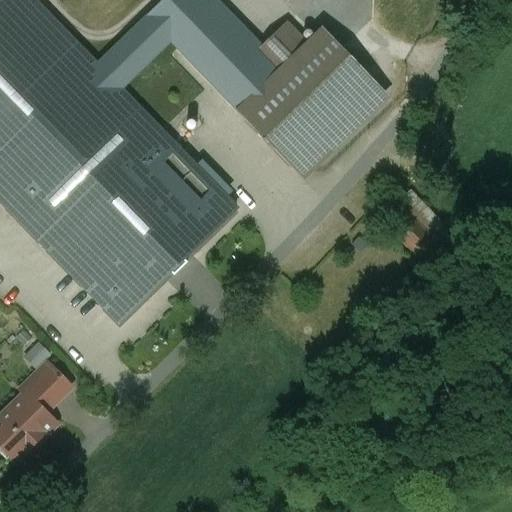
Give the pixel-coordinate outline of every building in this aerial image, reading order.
[(41,0),(0,0),(0,196),(121,320),(242,204),(226,187),(230,183),(203,155),(197,161),(124,85),(101,62),(41,0)] [(223,0),(164,0),(101,62),(124,85),(171,40),(239,110),(286,64),(223,0)] [(286,64),(239,110),(236,113),(292,170),(378,86),(322,29),(286,64)] [(448,253),(462,242),(417,188),(404,200),(448,253)] [(398,203),(381,220),(429,269),(446,252),(398,203)] [(39,368),(54,354),(42,342),(27,356),(39,368)] [(0,419),(0,421),(5,426),(0,431),(0,446),(16,463),(56,424),(44,412),(69,387),(46,364),(33,376),(20,390),(31,401),(26,406),(20,400),(0,419)]
